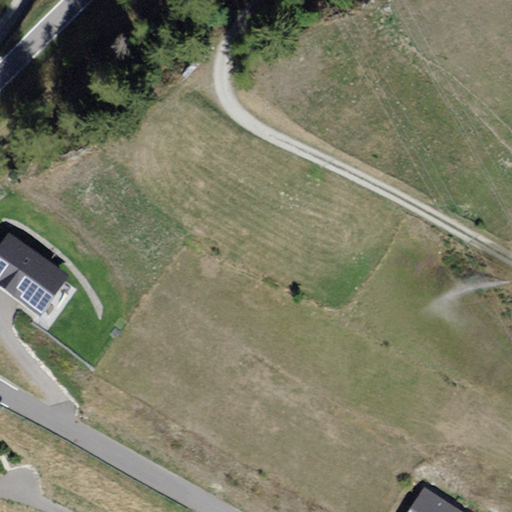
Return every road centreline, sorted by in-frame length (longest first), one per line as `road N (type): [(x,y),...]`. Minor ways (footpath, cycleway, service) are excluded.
road 1 (track): [(272,0),(227,44),(219,81),(239,118),(511,258)]
road 2 (tertiary): [(216,511),(0,391)]
